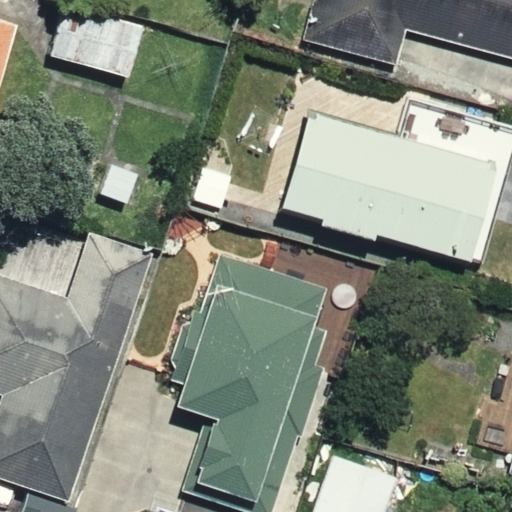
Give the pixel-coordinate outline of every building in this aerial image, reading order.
[(511,0),(284,0),(278,29),(387,54),(394,24),(511,51),(511,0)] [(136,25),(46,4),(32,62),(123,83),(136,25)] [(479,149),(290,98),(262,202),(451,252),(479,149)] [(45,299),(0,282),(0,483),(53,502),(139,260),(68,235),(45,299)] [(203,286),(187,281),(148,397),(187,410),(167,469),(260,500),(330,291),(215,252),(203,286)] [(377,511),(392,467),(323,444),(300,511),(377,511)]
